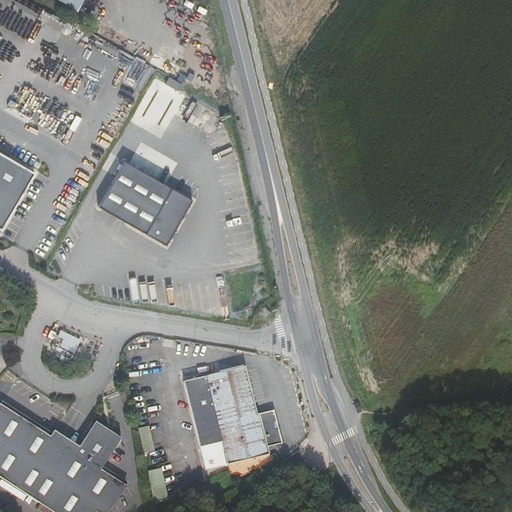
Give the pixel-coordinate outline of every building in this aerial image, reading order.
[(60,0),(76,9),(81,0),(60,0)] [(153,0),(145,15),(177,33),(193,0),(153,0)] [(216,53),(210,32),(213,31),(211,23),(197,26),(199,35),(190,37),(195,57),(216,53)] [(159,54),(132,39),(126,51),(153,66),(159,54)] [(178,90),(182,82),(170,76),(166,83),(178,90)] [(183,84),(165,114),(178,122),(196,92),(183,84)] [(35,173),(0,153),(0,233),(0,234),(35,173)] [(193,201),(123,162),(97,208),(167,248),(193,201)] [(265,309),(259,314),(265,321),(271,316),(265,309)] [(73,358),(78,346),(81,347),(86,333),(72,327),(70,333),(60,329),(52,349),(73,358)] [(183,384),(200,449),(222,443),(228,465),(269,454),(267,446),(279,443),(281,439),(278,430),(275,430),(273,421),(276,420),(274,413),(271,412),(258,416),(245,368),(183,384)] [(0,403),(0,475),(60,511),(111,511),(127,486),(130,482),(114,472),(104,466),(113,452),(123,434),(96,418),(80,444),(55,429),(51,434),(0,403)] [(143,452),(154,450),(151,425),(140,427),(143,452)] [(222,443),(200,449),(197,450),(202,471),(228,465),(222,443)] [(161,467),(147,471),(156,502),(170,499),(161,467)]
